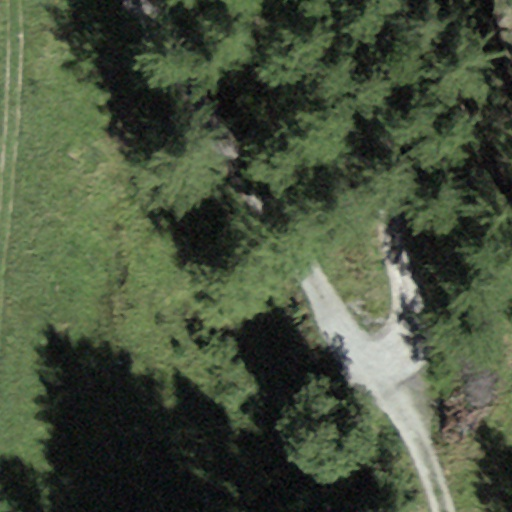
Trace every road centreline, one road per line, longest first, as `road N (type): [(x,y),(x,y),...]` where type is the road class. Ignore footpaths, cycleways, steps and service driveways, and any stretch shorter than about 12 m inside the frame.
road 1 (track): [(140,0),(177,39),(354,363),(378,376)]
road 2 (track): [(378,376),(400,359),(409,313),(385,212),(387,62),(399,0)]
road 3 (track): [(378,376),(429,465),(441,511)]
